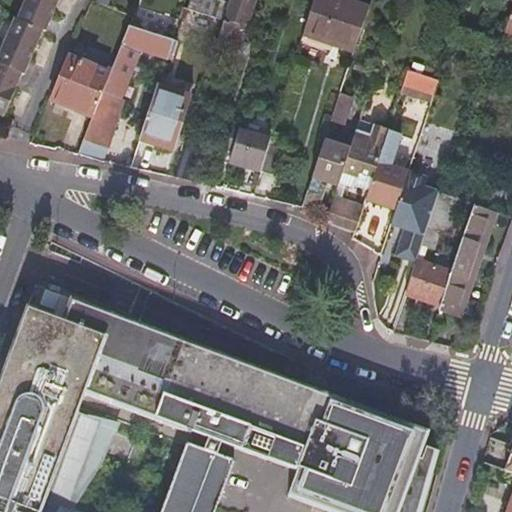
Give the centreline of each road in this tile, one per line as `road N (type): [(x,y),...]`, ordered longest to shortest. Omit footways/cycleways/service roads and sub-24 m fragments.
road 1 (residential): [(356,352),(355,302),(343,267),(313,239),(99,182),(51,183),(31,195)]
road 2 (residential): [(31,195),(356,352)]
road 3 (residential): [(482,383),(447,511)]
road 4 (residential): [(482,383),(356,352)]
